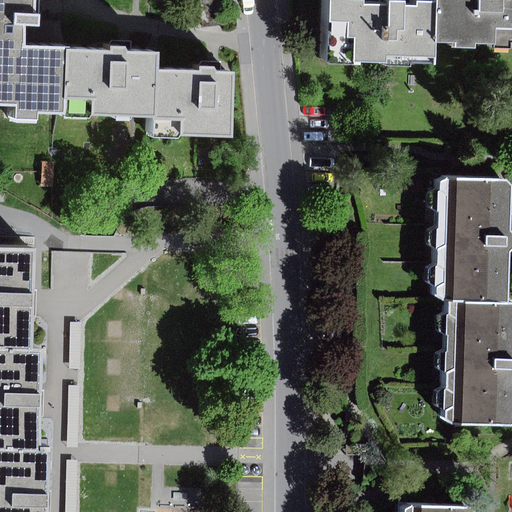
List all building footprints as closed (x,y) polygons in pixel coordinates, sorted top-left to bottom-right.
[(0,0),(0,103),(10,103),(9,118),(29,119),(29,112),(57,113),(59,49),(17,47),(17,26),(32,27),(33,14),(27,13),(27,0),(0,0)] [(425,42),(426,1),(407,0),(407,4),(398,3),(397,0),(379,0),(379,4),(354,4),(353,0),(321,0),(320,62),(350,63),(350,60),(425,62),(425,42)] [(511,0),(425,0),(426,1),(425,42),(445,42),(445,47),(466,48),(466,42),(485,43),(485,47),(500,47),(500,42),(511,42),(511,0)] [(148,117),(150,71),(150,53),(118,52),(118,47),(100,46),(100,50),(59,49),(57,113),(57,118),(81,119),(82,114),(148,117)] [(191,72),(150,71),(148,117),(147,138),(169,139),(170,134),(223,136),(225,73),(208,72),(209,67),(191,66),(191,72)] [(54,186),(55,163),(44,162),(43,185),(54,186)] [(446,302),(505,303),(505,253),(510,248),(511,236),(506,232),(507,187),(501,182),(442,179),(436,182),(436,190),(426,195),(426,210),(434,213),(434,227),(425,232),(425,245),(434,251),(434,264),(425,270),(425,283),(433,288),(432,297),(441,302),(446,302)] [(72,205),(70,225),(87,226),(89,206),(72,205)] [(0,350),(27,351),(29,301),(29,247),(0,246),(0,350)] [(508,426),(511,421),(511,303),(510,302),(505,303),(446,302),(446,313),(437,317),(436,331),(443,335),(443,351),(435,355),(434,369),(443,373),(442,388),(434,391),(435,406),(442,411),(442,420),(449,424),(508,426)] [(71,323),(70,369),(80,369),(81,323),(71,323)] [(27,351),(0,350),(0,450),(34,451),(34,400),(35,351),(27,351)] [(70,386),(67,447),(78,447),(80,387),(70,386)] [(34,451),(0,450),(0,511),(41,511),(42,501),(43,451),(34,451)] [(67,460),(66,511),(76,511),(78,461),(67,460)]
